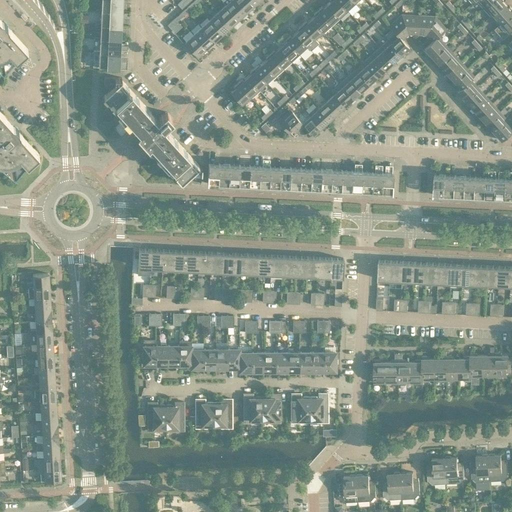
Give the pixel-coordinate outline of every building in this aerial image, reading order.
[(95,12),(101,13),(101,11),(121,12),(122,6),(119,6),(119,0),(101,0),(101,10),(95,9),(95,12)] [(181,0),(177,4),(182,8),(190,0),(181,0)] [(247,13),(235,0),(224,0),(222,2),(225,5),(239,20),(247,13)] [(249,0),(235,0),(247,13),(255,5),(249,0)] [(339,18),(347,10),(337,0),(329,0),(331,1),(327,4),(339,18)] [(337,0),(347,10),(355,3),(352,0),(337,0)] [(491,0),(483,8),(491,16),(504,4),(501,0),(500,0),(491,0)] [(195,4),(193,2),(187,7),(189,10),(195,4)] [(322,6),(317,10),(331,25),(339,18),(327,4),(323,8),(322,6)] [(491,16),(498,25),(511,12),(511,9),(509,6),(507,8),(504,4),(491,16)] [(225,5),(217,12),(231,27),(239,20),(225,5)] [(185,9),(179,14),(181,17),(187,11),(185,9)] [(323,32),(331,25),(317,10),(313,14),(315,15),(311,19),(323,32)] [(121,26),(121,12),(101,11),(101,13),(100,24),(95,23),(94,26),(100,26),(100,25),(121,26)] [(231,27),(217,12),(209,19),(223,34),(231,27)] [(511,12),(498,25),(506,33),(511,27),(511,12)] [(388,26),(398,36),(402,40),(408,34),(401,14),(388,26)] [(408,34),(417,34),(418,15),(401,14),(408,34)] [(417,34),(425,35),(434,16),(418,15),(417,34)] [(181,21),(177,16),(167,25),(172,29),(181,21)] [(425,35),(431,41),(437,36),(438,36),(446,28),(434,16),(425,35)] [(0,68),(3,71),(14,57),(16,60),(27,49),(9,29),(1,20),(0,19),(0,68)] [(209,19),(201,27),(215,42),(223,34),(209,19)] [(306,20),(301,24),(315,39),(323,32),(311,19),(307,22),(306,20)] [(315,39),(301,24),(297,28),(299,30),(295,33),(307,47),(315,39)] [(94,40),(99,40),(100,39),(120,39),(121,26),(100,25),(100,26),(100,37),(94,37),(94,40)] [(201,27),(193,34),(207,49),(215,42),(201,27)] [(290,35),(285,39),(299,54),(307,47),(295,33),(291,37),(290,35)] [(198,57),(207,49),(193,34),(185,41),(185,42),(184,43),(190,49),(191,48),(198,57)] [(398,36),(390,43),(400,55),(409,47),(402,40),(398,36)] [(424,48),(431,56),(445,44),(438,36),(437,36),(431,41),(424,48)] [(119,53),(120,39),(100,39),(99,40),(99,51),(93,51),(93,54),(99,54),(99,52),(119,53)] [(299,54),(285,39),(281,43),(283,44),(279,48),(291,61),(299,54)] [(387,40),(379,47),(392,62),(400,55),(390,43),(387,40)] [(431,56),(438,64),(452,52),(445,44),(431,56)] [(392,62),(379,47),(371,54),(384,69),(392,62)] [(274,49),(269,53),(283,68),(291,61),(279,48),(275,51),(274,49)] [(99,52),(99,54),(98,65),(93,65),(93,67),(98,68),(98,66),(119,67),(119,53),(99,52)] [(438,64),(445,72),(459,60),(452,52),(438,64)] [(283,68),(269,53),(265,57),(267,59),(263,62),(275,76),(283,68)] [(371,54),(363,62),(376,76),(384,69),(371,54)] [(445,72),(453,80),(466,68),(459,60),(445,72)] [(258,64),(253,68),(267,83),(275,76),(263,62),(259,66),(258,64)] [(376,76),(363,62),(355,69),(368,84),(376,76)] [(267,83),(253,68),(249,72),(251,73),(247,77),(259,90),(267,83)] [(453,80),(460,88),(470,79),(474,76),(466,68),(453,80)] [(355,69),(347,76),(361,91),(368,84),(355,69)] [(361,91),(347,76),(339,84),(353,98),(361,91)] [(109,91),(103,96),(113,107),(123,118),(133,129),(135,131),(137,134),(142,139),(146,144),(149,147),(151,149),(161,160),(171,171),(181,182),(187,177),(191,181),(194,182),(200,183),(201,166),(199,166),(189,155),(179,144),(169,133),(169,132),(167,130),(165,128),(162,125),(163,124),(165,125),(171,119),(171,117),(167,112),(166,112),(165,112),(164,112),(158,117),(159,118),(159,119),(158,120),(155,117),(153,115),(151,113),(151,112),(141,101),(131,91),(121,80),(121,77),(104,77),(104,83),(105,86),(109,91)] [(242,78),(237,82),(251,97),(259,90),(247,77),(243,80),(242,78)] [(456,91),(464,99),(477,87),(470,79),(460,88),(456,91)] [(251,97),(237,82),(233,86),(235,88),(231,91),(243,105),(251,97)] [(331,91),(334,94),(345,105),(353,98),(339,84),(331,91)] [(464,99),(471,107),(485,95),(477,87),(464,99)] [(345,105),(334,94),(326,101),(337,113),(345,105)] [(471,107),(478,115),(492,103),(485,95),(471,107)] [(326,101),(318,108),(329,120),(337,113),(326,101)] [(478,115),(486,123),(499,111),(492,103),(478,115)] [(318,108),(317,106),(308,114),(310,116),(321,127),(329,120),(318,108)] [(302,123),(290,110),(277,121),(288,133),(293,129),(294,131),(298,127),(300,129),(304,125),(302,123)] [(0,163),(14,176),(25,162),(27,165),(39,154),(20,134),(12,125),(0,111),(0,163)] [(486,123),(493,131),(506,119),(499,111),(486,123)] [(310,116),(302,123),(304,125),(312,135),(321,127),(310,116)] [(500,140),(510,131),(511,128),(511,125),(506,119),(493,131),(500,140)] [(207,183),(218,184),(219,163),(208,163),(207,183)] [(229,164),(219,163),(218,184),(228,184),(229,164)] [(228,184),(238,185),(239,164),(229,164),(228,184)] [(239,164),(238,185),(248,185),(249,165),(239,164)] [(248,185),(258,186),(259,165),(249,165),(248,185)] [(259,165),(258,186),(269,186),(270,166),(259,165)] [(269,186),(279,187),(280,166),(270,166),(269,186)] [(280,166),(279,187),(289,187),(290,167),(280,166)] [(289,187),(299,188),(300,167),(290,167),(289,187)] [(299,188),(309,188),(310,168),(300,167),(299,188)] [(309,188),(320,189),(321,168),(310,168),(309,188)] [(321,168),(320,189),(330,189),(331,169),(321,168)] [(330,189),(340,190),(341,169),(331,169),(330,189)] [(341,169),(340,190),(350,190),(351,170),(341,169)] [(350,190),(360,191),(361,170),(351,170),(350,190)] [(361,170),(360,191),(370,191),(372,171),(361,170)] [(370,191),(381,192),(382,171),(372,171),(370,191)] [(393,172),(382,171),(381,192),(392,192),(393,172)] [(433,194),(444,195),(445,175),(434,174),(433,194)] [(444,195),(454,195),(455,175),(445,175),(444,195)] [(454,195),(464,196),(465,176),(455,175),(454,195)] [(464,196),(475,197),(476,176),(465,176),(464,196)] [(475,197),(485,197),(486,177),(476,176),(475,197)] [(485,197),(495,198),(496,177),(486,177),(485,197)] [(495,198),(505,198),(506,178),(496,177),(495,198)] [(150,267),(151,249),(138,248),(138,250),(134,250),(133,257),(138,257),(138,262),(133,262),(132,271),(149,272),(149,267),(150,267)] [(151,249),(150,267),(162,268),(163,249),(151,249)] [(163,249),(162,268),(174,268),(175,250),(163,249)] [(175,250),(174,268),(186,269),(187,250),(175,250)] [(187,250),(186,269),(198,270),(199,251),(187,250)] [(210,270),(211,252),(199,251),(198,270),(210,270)] [(211,252),(210,270),(222,271),(223,252),(211,252)] [(223,252),(222,271),(234,271),(235,253),(223,252)] [(234,271),(246,272),(247,253),(235,253),(234,271)] [(258,273),(259,254),(247,253),(246,272),(258,273)] [(270,273),(271,255),(259,254),(258,273),(270,273)] [(282,274),(283,255),(271,255),(270,273),(282,274)] [(282,274),(294,274),(295,256),(283,255),(282,274)] [(306,275),(307,256),(295,256),(294,274),(306,275)] [(318,276),(319,257),(307,256),(306,275),(318,276)] [(330,276),(331,258),(319,257),(318,276),(330,276)] [(331,258),(330,276),(342,277),(343,258),(331,258)] [(377,278),(390,279),(391,260),(378,260),(377,278)] [(390,279),(402,280),(403,261),(391,260),(390,279)] [(402,280),(414,280),(415,262),(403,261),(402,280)] [(414,280),(426,281),(427,262),(415,262),(414,280)] [(426,281),(438,281),(439,263),(427,262),(426,281)] [(438,281),(450,282),(451,263),(439,263),(438,281)] [(450,282),(462,283),(463,264),(451,263),(450,282)] [(462,283),(474,283),(475,265),(463,264),(462,283)] [(474,283),(486,284),(487,265),(475,265),(474,283)] [(486,284),(498,284),(499,266),(487,265),(486,284)] [(498,284),(510,285),(511,266),(499,266),(498,284)] [(26,287),(49,285),(48,273),(32,274),(33,282),(26,283),(26,287)] [(49,285),(26,287),(27,290),(33,290),(34,298),(50,297),(49,285)] [(50,297),(34,298),(34,305),(28,305),(28,309),(51,308),(50,297)] [(51,319),(51,308),(28,309),(28,313),(35,313),(35,320),(51,319)] [(29,328),(29,332),(52,331),(51,319),(35,320),(35,328),(29,328)] [(53,342),(52,331),(29,332),(29,336),(36,336),(36,343),(53,342)] [(53,354),(53,342),(36,343),(37,351),(30,351),(30,355),(53,354)] [(155,364),(155,345),(143,345),(143,353),(142,353),(142,357),(143,357),(143,364),(155,364)] [(167,365),(167,345),(155,345),(155,364),(161,364),(161,365),(167,365)] [(179,364),(179,345),(167,345),(167,365),(173,365),(173,364),(179,364)] [(191,348),(191,345),(179,345),(179,364),(185,364),(185,365),(191,365),(191,364),(191,348)] [(323,351),(323,371),(335,371),(335,363),(337,363),(337,359),(335,359),(335,351),(334,351),(334,347),(333,346),(326,346),(324,348),(325,351),(323,351)] [(203,368),(203,348),(191,348),(191,364),(191,365),(191,368),(192,368),(192,369),(198,369),(198,368),(203,368)] [(215,369),(215,348),(203,348),(203,368),(209,368),(209,369),(215,369)] [(227,367),(227,348),(215,348),(215,369),(221,369),(221,368),(227,367)] [(239,352),(240,352),(240,348),(227,348),(227,367),(233,367),(233,369),(239,369),(239,367),(239,352)] [(287,352),(287,372),(294,372),(294,371),(299,371),(299,351),(287,352)] [(311,351),(299,351),(299,371),(305,371),(305,372),(311,372),(311,351)] [(323,371),(323,351),(311,351),(311,372),(317,372),(317,371),(323,371)] [(251,371),(251,352),(240,352),(239,352),(239,367),(239,369),(239,371),(241,371),(241,372),(246,372),(246,371),(251,371)] [(263,372),(263,352),(251,352),(251,371),(257,371),(257,372),(263,372)] [(275,371),(275,352),(263,352),(263,372),(270,372),(269,371),(275,371)] [(287,372),(287,352),(275,352),(275,371),(281,371),(281,372),(287,372)] [(495,378),(495,352),(491,352),(491,355),(483,355),(483,364),(482,364),(482,374),(486,374),(486,376),(488,378),(495,378)] [(495,352),(495,378),(501,378),(503,376),(503,374),(506,374),(506,372),(510,372),(510,364),(508,364),(508,355),(498,355),(498,352),(495,352)] [(483,364),(483,355),(474,355),(474,353),(470,353),(470,356),(471,356),(471,378),(477,378),(479,376),(479,374),(482,374),(482,364),(483,364)] [(54,365),(53,354),(30,355),(31,359),(37,359),(38,366),(54,365)] [(435,368),(435,358),(426,358),(426,356),(422,356),(422,359),(422,381),(423,381),(429,381),(431,379),(431,377),(434,377),(434,368),(435,368)] [(447,381),(446,356),(442,356),(442,358),(435,358),(435,368),(434,368),(434,377),(438,377),(438,379),(440,381),(447,381)] [(459,368),(459,358),(451,358),(451,356),(446,356),(447,381),(453,381),(455,379),(455,377),(458,377),(458,368),(459,368)] [(471,356),(470,356),(467,356),(467,358),(459,358),(459,368),(458,368),(458,377),(462,377),(462,379),(464,381),(471,381),(471,378),(471,356)] [(387,371),(387,362),(378,362),(378,359),(374,359),(374,373),(374,380),(374,384),(381,384),(383,383),(383,380),(386,380),(386,371),(387,371)] [(386,371),(386,380),(390,380),(390,383),(392,384),(399,384),(398,359),(394,359),(394,361),(387,362),(387,371),(386,371)] [(398,359),(399,384),(405,384),(407,382),(407,380),(410,380),(409,371),(411,371),(411,361),(402,361),(402,359),(398,359)] [(422,359),(418,359),(418,361),(411,361),(411,371),(409,371),(410,380),(414,380),(414,382),(416,384),(423,384),(423,381),(422,381),(422,359)] [(55,377),(54,365),(38,366),(38,374),(32,374),(32,378),(55,377)] [(55,388),(55,377),(32,378),(32,382),(39,381),(39,389),(55,388)] [(55,388),(39,389),(34,389),(35,397),(33,397),(33,401),(56,399),(55,388)] [(262,396),(261,396),(261,420),(273,420),(273,422),(276,422),(280,422),(280,418),(280,393),(279,393),(279,394),(273,394),(273,395),(273,398),(268,398),(268,396),(267,396),(262,396)] [(298,419),(309,419),(309,396),(308,396),(303,396),(303,397),(298,397),(298,394),(292,394),(292,393),(291,393),(291,418),(291,422),(295,422),(298,422),(298,421),(298,419)] [(310,396),(309,396),(309,419),(321,419),(321,421),(321,422),(324,422),(328,422),(328,418),(328,393),(327,393),(327,394),(321,394),(321,397),(316,397),(316,396),(315,396),(310,396)] [(261,420),(261,396),(260,396),(255,396),(255,398),(250,398),(250,395),(250,394),(243,394),(243,418),(243,422),(247,422),(250,422),(250,420),(261,420)] [(57,411),(56,399),(33,401),(33,405),(40,404),(40,412),(57,411)] [(213,425),(213,401),(213,402),(207,402),(207,403),(202,403),(202,400),(202,399),(196,399),(195,399),(195,424),(195,427),(199,427),(199,428),(202,428),(202,427),(202,425),(213,425)] [(214,401),(213,401),(213,425),(225,425),(225,427),(225,428),(228,428),(228,427),(232,427),(232,424),(232,422),(232,416),(232,399),(231,399),(225,399),(225,400),(225,403),(220,403),(220,402),(214,402),(214,401)] [(154,428),(166,428),(165,404),(165,405),(159,405),(159,406),(154,406),(154,403),(154,402),(148,402),(147,402),(147,427),(147,430),(151,430),(154,430),(154,428)] [(165,404),(166,428),(177,428),(177,430),(180,430),(184,430),(184,426),(184,402),(183,402),(177,402),(177,403),(177,406),(172,406),(172,405),(172,404),(166,404),(165,404)] [(57,422),(57,411),(40,412),(41,419),(34,420),(35,424),(57,422)] [(58,434),(57,422),(35,424),(35,428),(41,427),(42,435),(58,434)] [(58,434),(42,435),(42,442),(36,443),(36,446),(59,445),(58,434)] [(43,457),(59,456),(59,445),(36,446),(36,450),(43,450),(43,457)] [(501,454),(488,455),(490,481),(503,480),(507,476),(508,476),(507,462),(501,462),(501,455),(501,454)] [(476,481),(490,481),(488,455),(475,456),(476,456),(476,464),(470,464),(471,478),(472,478),(476,481)] [(37,469),(60,468),(59,456),(43,457),(39,458),(40,465),(37,465),(37,469)] [(446,483),(444,457),(431,458),(431,459),(432,459),(433,466),(427,467),(427,481),(429,481),(432,484),(446,483)] [(457,457),(444,457),(446,483),(459,482),(463,479),(464,479),(463,465),(457,465),(457,457)] [(60,468),(37,469),(37,473),(40,473),(41,481),(61,480),(60,468)] [(400,473),(402,499),(415,498),(418,494),(420,494),(419,480),(413,480),(412,473),(413,472),(400,473)] [(402,499),(400,473),(387,473),(387,474),(388,474),(388,482),(382,482),(383,496),(384,496),(388,499),(402,499)] [(369,474),(356,475),(358,501),(371,500),(375,497),(376,497),(375,483),(369,483),(369,475),(369,474)] [(358,501),(356,475),(343,476),(343,477),(344,477),(344,484),(338,485),(339,499),(340,499),(344,502),(358,501)]
